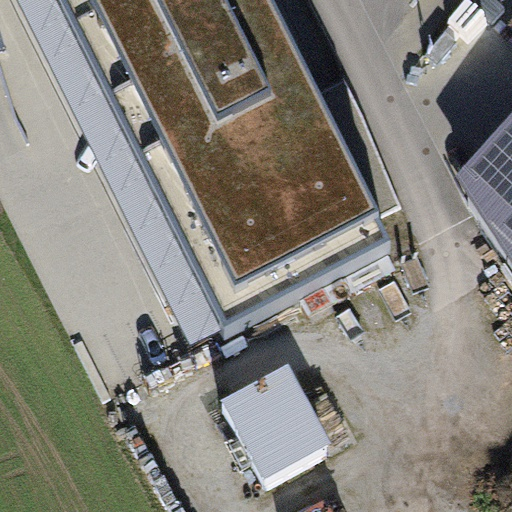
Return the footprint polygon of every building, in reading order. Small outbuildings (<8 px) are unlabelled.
[(49,0),(225,343),(308,301),(153,0),(49,0)] [(258,0),(153,0),(308,301),(390,259),(372,223),(309,100),(258,0)] [(344,83),(309,100),(372,223),(401,208),(344,83)] [(511,159),(469,206),(511,270),(511,159)] [(327,458),(285,380),(222,413),(265,492),(327,458)] [(309,511),(340,511),(333,499),(309,511)]
